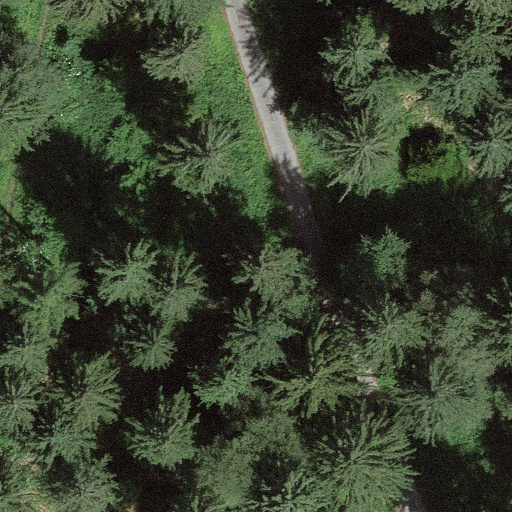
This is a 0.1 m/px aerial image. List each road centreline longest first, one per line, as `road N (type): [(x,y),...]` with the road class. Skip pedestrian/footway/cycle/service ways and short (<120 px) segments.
road 1 (track): [(430,511),(241,0)]
road 2 (track): [(0,216),(40,0)]
